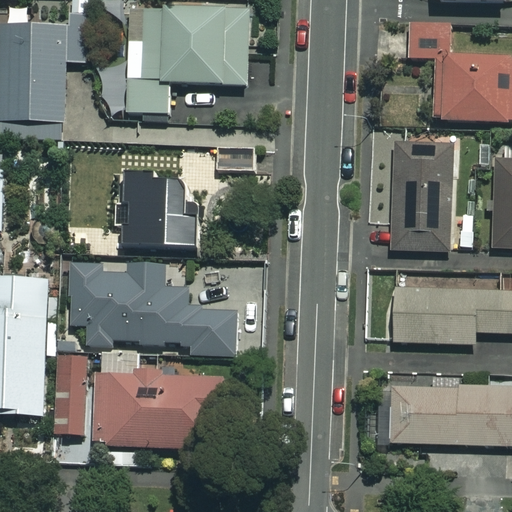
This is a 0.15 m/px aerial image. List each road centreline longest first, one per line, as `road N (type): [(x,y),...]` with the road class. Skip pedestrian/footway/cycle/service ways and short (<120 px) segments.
road 1 (residential): [(308,511),(329,12)]
road 2 (residential): [(329,12),(511,15)]
